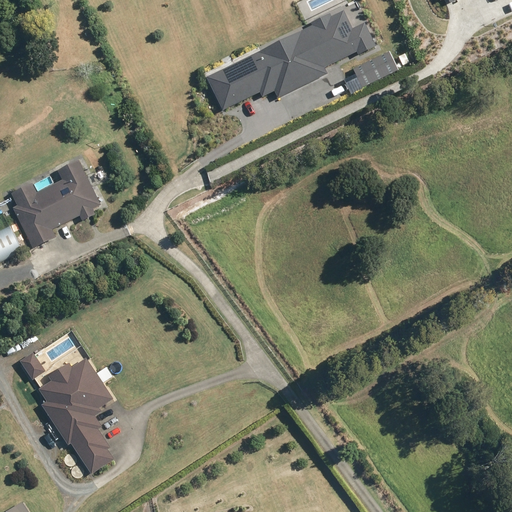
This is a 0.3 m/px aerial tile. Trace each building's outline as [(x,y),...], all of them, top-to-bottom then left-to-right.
[(313,26),(206,77),(223,110),(260,92),(262,97),(275,91),(278,98),(328,74),(325,68),(357,52),(359,55),(376,46),(365,23),(353,29),(344,10),(331,16),(330,14),(311,23),(313,26)] [(345,79),(351,93),(399,69),(390,50),(353,68),(356,74),(345,79)] [(13,211),(33,252),(56,240),(52,232),(80,218),(82,224),(95,217),(93,212),(101,208),(78,163),(58,173),(62,183),(37,195),(32,186),(11,196),(17,208),(13,211)] [(0,263),(23,254),(11,227),(0,232),(0,263)] [(19,364),(32,382),(45,373),(32,355),(19,364)] [(41,407),(67,447),(70,446),(90,477),(114,462),(107,452),(109,450),(97,431),(101,429),(95,418),(101,414),(99,410),(112,401),(85,360),(71,370),(69,365),(48,378),(51,383),(38,391),(46,404),(41,407)]
